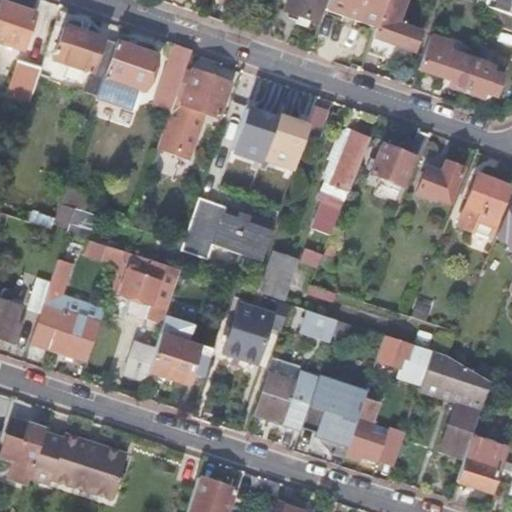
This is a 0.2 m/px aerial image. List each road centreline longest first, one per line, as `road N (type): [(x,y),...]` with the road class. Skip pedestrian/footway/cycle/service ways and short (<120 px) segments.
road 1 (residential): [(511,144),(93,0)]
road 2 (residential): [(410,511),(0,378)]
